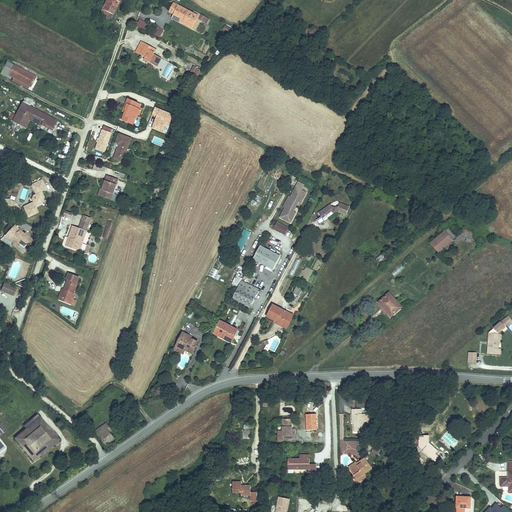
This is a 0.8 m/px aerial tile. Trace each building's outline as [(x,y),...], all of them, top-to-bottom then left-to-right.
[(104,0),(101,9),(112,15),(120,0),(104,0)] [(169,10),(168,11),(189,22),(194,11),(171,0),(168,0),(165,8),(169,10)] [(189,22),(168,11),(166,14),(187,25),(189,22)] [(136,18),(129,14),(127,17),(146,28),(150,22),(137,15),(136,18)] [(206,24),(209,19),(199,14),(196,19),(206,24)] [(155,26),(152,34),(160,37),(163,30),(155,26)] [(138,37),(135,44),(142,47),(140,51),(144,53),(149,55),(148,58),(157,62),(161,52),(152,48),(153,43),(138,37)] [(33,74),(2,58),(0,61),(0,73),(6,74),(9,75),(26,84),(28,85),(33,74)] [(197,65),(191,61),(185,71),(192,74),(197,65)] [(26,84),(9,75),(7,79),(24,87),(26,84)] [(138,102),(130,98),(127,103),(130,105),(127,110),(129,111),(127,115),(125,120),(135,125),(141,110),(136,108),(138,102)] [(27,104),(16,124),(29,130),(34,122),(45,128),(46,126),(57,132),(62,123),(27,104)] [(175,111),(165,107),(163,113),(172,117),(175,111)] [(134,139),(121,135),(118,144),(121,145),(116,159),(125,163),(134,139)] [(120,179),(109,175),(108,180),(106,187),(107,187),(104,197),(113,199),(120,179)] [(24,207),(29,217),(40,212),(39,208),(39,205),(42,204),(46,196),(44,191),(48,188),(44,178),(34,183),(37,190),(37,193),(33,194),(31,200),(33,203),(24,207)] [(301,191),(302,189),(297,187),(291,197),(299,201),(302,202),(306,194),(301,191)] [(291,197),(290,196),(287,201),(297,206),(299,201),(291,197)] [(297,206),(287,201),(285,206),(286,207),(286,206),(294,211),(297,206)] [(333,202),(321,211),(327,219),(331,217),(329,216),(336,210),(336,209),(340,209),(340,210),(348,213),(351,205),(342,201),(340,205),(335,206),(333,202)] [(11,207),(8,205),(5,204),(5,207),(16,214),(20,213),(20,209),(13,204),(11,207)] [(286,220),(287,218),(292,221),(297,212),(294,211),(286,206),(286,207),(281,217),(286,220)] [(79,228),(74,226),(70,238),(67,237),(64,246),(67,247),(70,248),(82,252),(92,222),(82,219),(79,228)] [(276,222),(272,229),(285,235),(289,228),(276,222)] [(22,227),(12,236),(16,240),(14,243),(19,248),(23,245),(27,249),(36,241),(29,234),(30,233),(27,229),(26,231),(22,227)] [(239,238),(246,240),(249,231),(243,229),(239,238)] [(431,245),(440,254),(454,241),(446,231),(431,245)] [(30,233),(29,234),(36,241),(38,239),(31,232),(30,233)] [(261,248),(254,261),(275,272),(281,258),(261,248)] [(411,253),(392,274),(395,277),(415,256),(411,253)] [(288,274),(293,276),(300,261),(296,259),(288,274)] [(72,280),(68,291),(70,292),(66,302),(76,305),(78,300),(80,295),(78,294),(82,284),(72,280)] [(15,295),(17,287),(3,283),(1,292),(15,295)] [(246,285),(237,302),(251,309),(259,292),(246,285)] [(298,296),(301,289),(296,286),(292,293),(298,296)] [(380,305),(393,319),(402,311),(390,296),(380,305)] [(275,306),(269,318),(277,322),(278,320),(288,325),(293,315),(275,306)] [(278,320),(277,322),(276,324),(289,330),(295,316),(293,315),(288,325),(278,320)] [(222,322),(217,332),(228,338),(226,341),(234,345),(241,331),(222,322)] [(494,331),(493,352),(505,353),(506,347),(504,347),(504,341),(503,340),(504,332),(494,331)] [(228,338),(217,332),(215,336),(226,341),(228,338)] [(185,349),(196,355),(203,343),(191,337),(191,339),(185,336),(179,348),(184,350),(185,349)] [(184,350),(179,348),(177,351),(188,357),(190,352),(185,349),(184,350)] [(480,361),(481,351),(474,350),(473,361),(480,361)] [(360,409),(350,409),(350,414),(352,414),(353,423),(353,432),(364,432),(364,413),(361,414),(360,409)] [(23,430),(26,433),(35,426),(55,448),(61,442),(38,416),(23,430)] [(288,418),(280,418),(280,432),(278,432),(278,441),(284,440),(284,436),(295,436),(295,428),(291,428),(290,428),(290,426),(288,426),(288,418)] [(101,429),(104,433),(115,427),(112,422),(101,429)] [(26,433),(17,441),(22,447),(28,443),(42,459),(55,448),(35,426),(26,433)] [(115,427),(104,433),(112,445),(120,439),(116,433),(118,431),(115,427)] [(425,436),(425,430),(414,430),(413,441),(430,457),(434,454),(434,450),(432,449),(435,446),(425,436)] [(443,438),(451,446),(456,442),(448,433),(443,438)] [(343,441),(343,454),(358,454),(358,441),(343,441)] [(28,443),(22,447),(37,464),(42,459),(28,443)] [(299,461),(286,462),(287,471),(287,475),(292,475),(292,471),(309,470),(309,473),(317,473),(317,462),(309,463),(309,456),(298,457),(299,461)] [(362,465),(352,469),(355,478),(354,478),(355,483),(365,479),(364,476),(374,472),(369,460),(361,463),(362,465)] [(502,460),(503,468),(511,468),(511,466),(511,460),(502,460)] [(503,475),(495,476),(496,484),(511,484),(511,468),(503,468),(503,475)] [(240,483),(230,483),(230,494),(238,494),(238,497),(248,497),(248,487),(240,487),(240,483)] [(465,494),(451,493),(450,505),(458,505),(465,505),(465,494)] [(279,497),(275,511),(286,511),(289,499),(279,497)] [(494,502),(485,511),(510,511),(503,505),(500,507),(494,502)]
